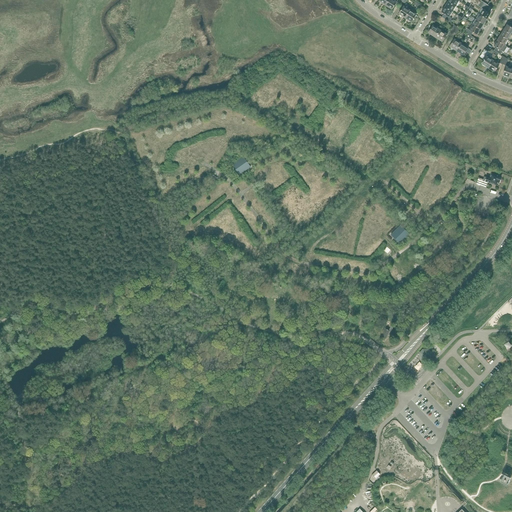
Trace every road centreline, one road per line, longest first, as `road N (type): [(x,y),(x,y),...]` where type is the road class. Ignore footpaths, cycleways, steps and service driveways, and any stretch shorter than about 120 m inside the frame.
road 1 (tertiary): [(261,511),(350,413)]
road 2 (tertiary): [(430,325),(511,224)]
